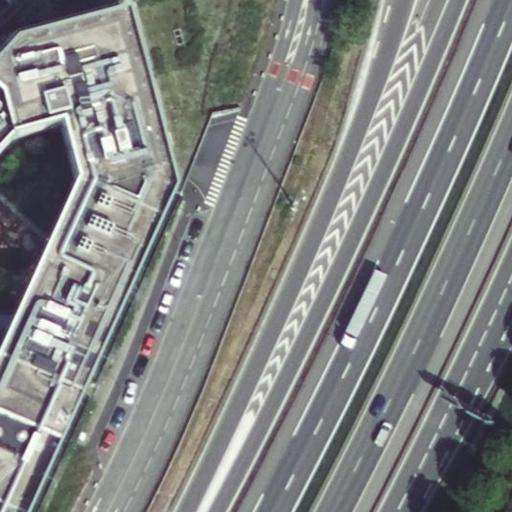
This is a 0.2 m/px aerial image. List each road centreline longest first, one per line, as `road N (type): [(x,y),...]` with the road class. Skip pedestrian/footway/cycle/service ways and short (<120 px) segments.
road 1 (trunk): [(458,0),(215,511)]
road 2 (trunk): [(511,3),(427,201),(272,511)]
road 3 (trunk): [(403,0),(279,313),(184,511)]
road 4 (trunk): [(333,511),(511,136)]
road 5 (trunk): [(424,464),(511,279)]
road 6 (trunk): [(424,464),(511,319)]
